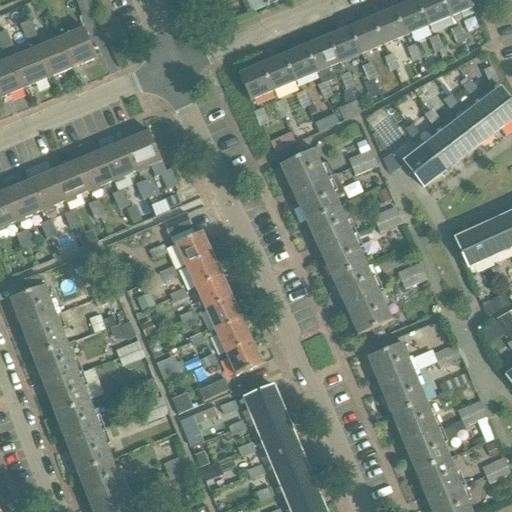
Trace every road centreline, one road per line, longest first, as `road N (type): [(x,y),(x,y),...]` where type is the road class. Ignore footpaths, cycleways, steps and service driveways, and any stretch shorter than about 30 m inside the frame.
road 1 (residential): [(366,511),(172,70)]
road 2 (residential): [(0,141),(172,70)]
road 3 (residential): [(172,70),(344,0)]
road 4 (residential): [(54,511),(0,361)]
